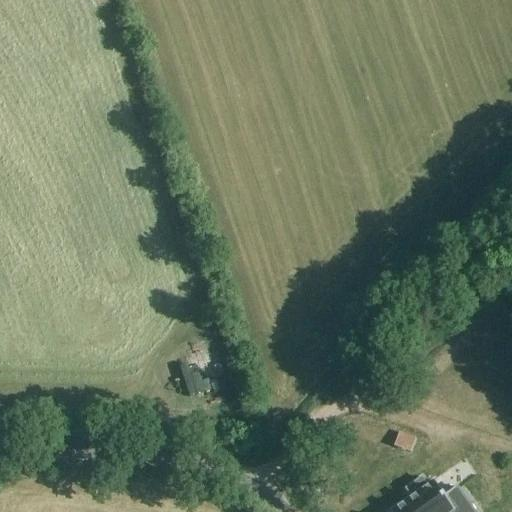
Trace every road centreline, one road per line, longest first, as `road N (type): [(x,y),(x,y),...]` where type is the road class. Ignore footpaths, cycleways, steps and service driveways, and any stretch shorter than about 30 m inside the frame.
road 1 (track): [(251,484),(295,448),(323,410),(355,403),(511,245)]
road 2 (unclassified): [(282,511),(225,471),(0,454)]
